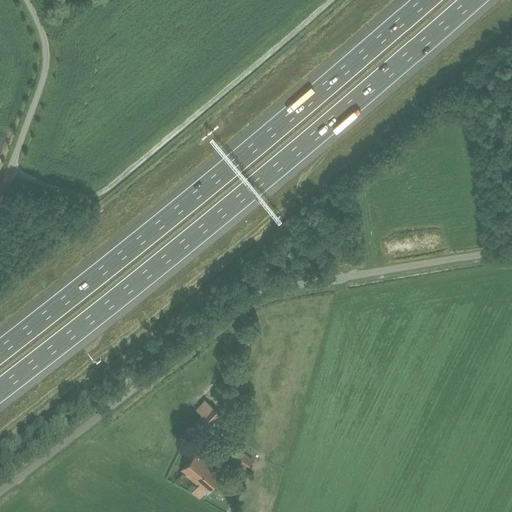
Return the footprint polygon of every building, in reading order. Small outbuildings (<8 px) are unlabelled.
[(401,83),(423,66),(418,59),(396,77),(401,83)] [(6,392),(10,398),(37,380),(33,375),(6,392)] [(222,379),(215,388),(224,394),(230,386),(222,379)] [(196,409),(203,415),(190,428),(199,436),(220,414),(204,400),(196,409)] [(240,451),(234,459),(245,467),(251,460),(240,451)] [(221,473),(197,453),(182,470),(205,491),(221,473)]
